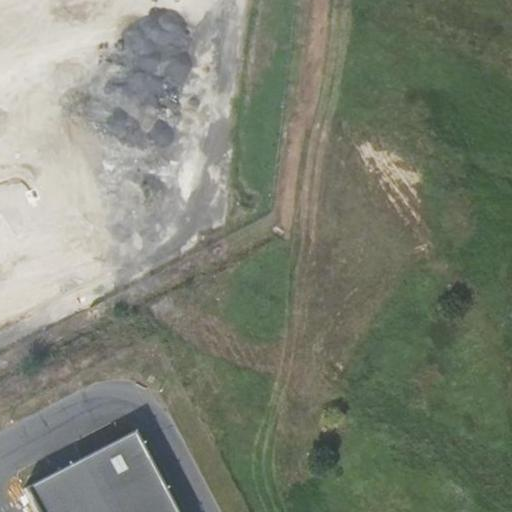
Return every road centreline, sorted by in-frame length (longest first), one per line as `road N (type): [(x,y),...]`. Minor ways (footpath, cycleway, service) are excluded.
road 1 (track): [(137,0),(111,72),(140,287),(188,341),(236,358),(281,360),(322,339),(403,258),(430,262),(444,283),(433,511)]
road 2 (unknown): [(133,252),(0,314)]
